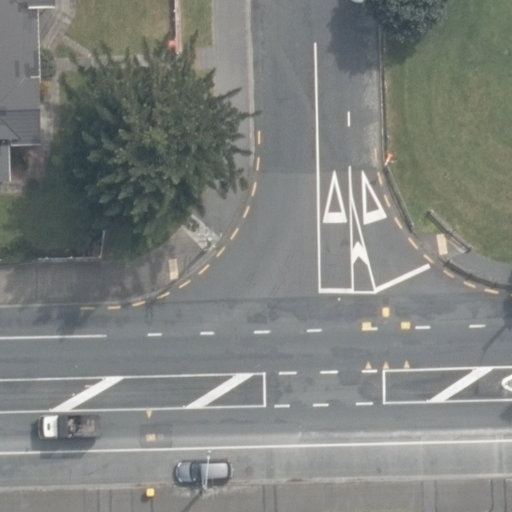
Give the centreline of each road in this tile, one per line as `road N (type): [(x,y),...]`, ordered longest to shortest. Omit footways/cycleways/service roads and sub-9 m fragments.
road 1 (residential): [(323,380),(311,0)]
road 2 (secondary): [(0,389),(323,380)]
road 3 (secondary): [(323,380),(511,376)]
